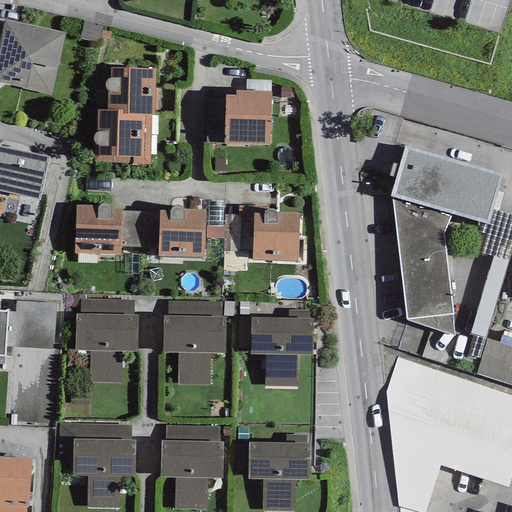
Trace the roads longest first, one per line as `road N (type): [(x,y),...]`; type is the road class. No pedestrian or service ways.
road 1 (residential): [(326,71),(376,511)]
road 2 (residential): [(326,71),(34,0)]
road 3 (unclassified): [(511,124),(326,71)]
road 4 (unknown): [(203,41),(201,191)]
